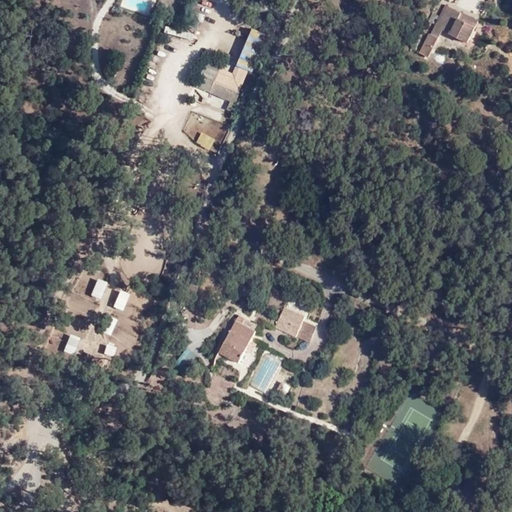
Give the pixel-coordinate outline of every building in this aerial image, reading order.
[(479,20),(445,4),(431,34),(429,32),(420,52),(430,57),(443,29),(468,42),(479,20)] [(269,35),(254,29),(238,66),(240,66),(235,78),(220,72),(222,67),(204,60),(202,65),(205,67),(197,87),(230,102),(236,104),(250,71),(253,73),(269,35)] [(236,104),(230,102),(227,110),(233,112),(236,104)] [(203,133),(197,143),(211,150),(216,140),(203,133)] [(112,148),(108,159),(125,165),(129,154),(112,148)] [(174,190),(169,201),(186,208),(190,197),(174,190)] [(102,299),(106,280),(95,278),(91,296),(102,299)] [(122,311),(129,293),(119,289),(112,307),(122,311)] [(295,334),(301,320),(303,316),(282,305),(272,326),(294,336),(295,334)] [(109,336),(117,319),(107,315),(100,331),(109,336)] [(217,352),(237,362),(253,331),(241,325),(243,319),(237,315),(226,335),(219,349),(217,352)] [(315,327),(301,320),(295,334),(308,341),(315,327)] [(206,342),(219,349),(226,335),(213,329),(206,342)] [(69,334),(65,352),(74,354),(78,336),(69,334)] [(112,357),(116,346),(106,342),(102,352),(112,357)] [(184,350),(172,364),(181,372),(193,358),(184,350)] [(234,367),(237,362),(217,352),(215,357),(234,367)]
